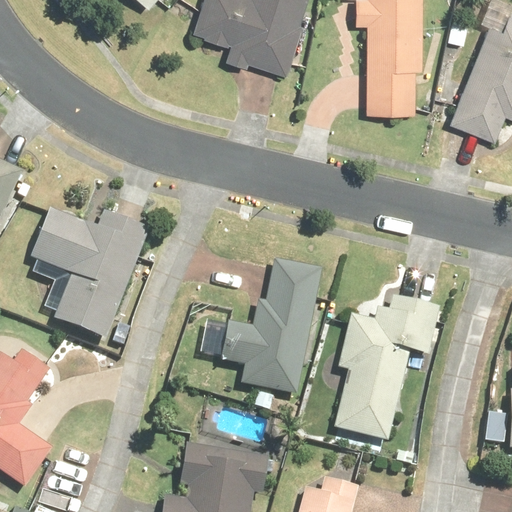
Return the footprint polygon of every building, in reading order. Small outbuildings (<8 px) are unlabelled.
[(128,0),(143,12),(153,0),(128,0)] [(199,0),(183,47),(279,79),(306,0),(199,0)] [(419,0),(349,0),(349,29),(360,29),(359,116),(417,117),(419,0)] [(485,25),(442,126),(500,150),(511,121),(511,6),(505,3),(494,28),(485,25)] [(0,222),(21,172),(0,162),(0,222)] [(50,321),(102,341),(148,222),(89,199),(81,219),(46,206),(25,258),(68,275),(50,321)] [(296,398),(321,268),(267,258),(255,322),(224,316),(216,359),(239,364),(235,387),(296,398)] [(342,369),(328,428),(387,442),(407,354),(426,358),(438,305),(378,291),(372,316),(345,310),(332,366),(342,369)] [(0,344),(0,477),(25,493),(55,445),(18,422),(48,374),(0,344)] [(156,489),(151,511),(241,511),(252,455),(180,443),(171,492),(156,489)] [(302,471),(291,511),(351,511),(358,485),(302,471)]
